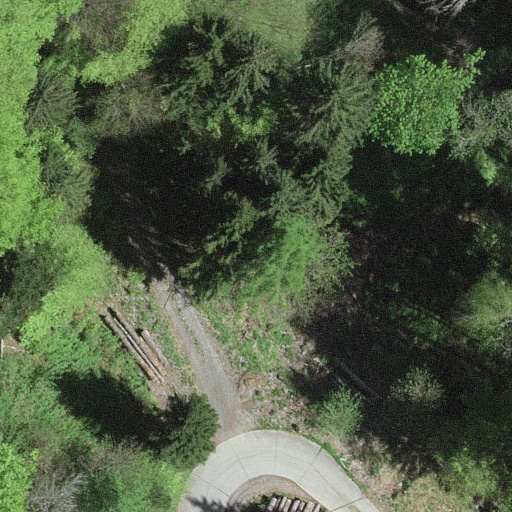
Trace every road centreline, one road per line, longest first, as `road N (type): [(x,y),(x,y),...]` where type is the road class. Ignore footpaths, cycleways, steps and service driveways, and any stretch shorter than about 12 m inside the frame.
road 1 (track): [(235,461),(90,30),(89,0)]
road 2 (track): [(235,461),(70,250),(0,54)]
road 3 (track): [(344,511),(290,461),(235,461)]
